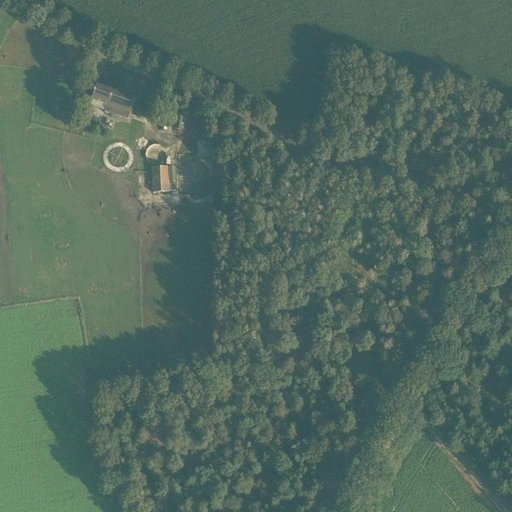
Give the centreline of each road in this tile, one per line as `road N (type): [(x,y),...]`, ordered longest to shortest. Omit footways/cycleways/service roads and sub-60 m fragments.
road 1 (unclassified): [(511,210),(360,161),(42,0)]
road 2 (track): [(413,403),(506,511)]
road 3 (track): [(413,403),(347,511)]
